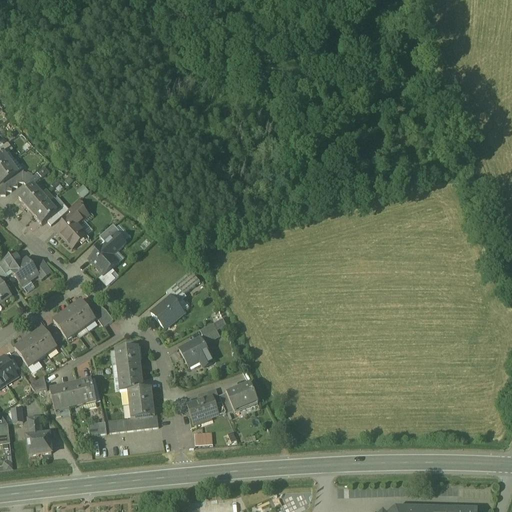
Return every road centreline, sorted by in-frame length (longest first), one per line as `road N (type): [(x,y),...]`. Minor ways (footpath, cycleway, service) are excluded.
road 1 (secondary): [(511,465),(259,468),(0,494)]
road 2 (residential): [(180,451),(176,400),(162,382),(156,346),(81,283)]
